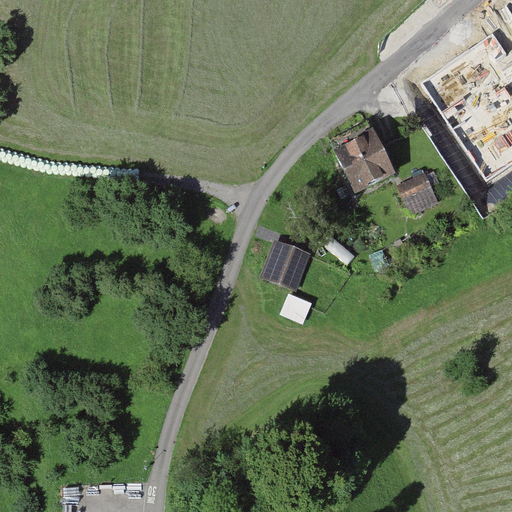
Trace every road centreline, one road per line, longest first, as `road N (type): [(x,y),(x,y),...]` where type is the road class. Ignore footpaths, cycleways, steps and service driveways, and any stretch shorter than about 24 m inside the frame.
road 1 (residential): [(464,0),(297,149),(257,204),(168,439),(154,511)]
road 2 (track): [(257,204),(0,167)]
